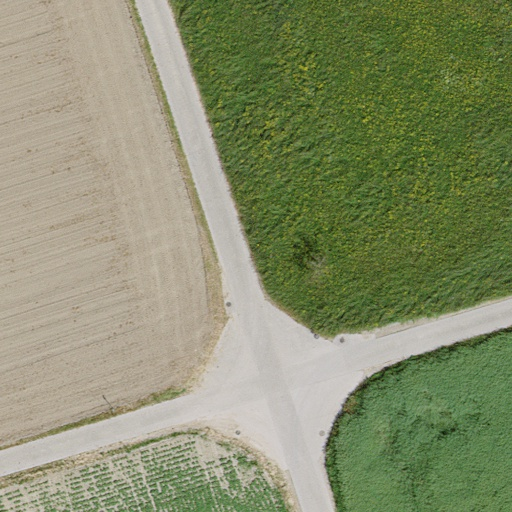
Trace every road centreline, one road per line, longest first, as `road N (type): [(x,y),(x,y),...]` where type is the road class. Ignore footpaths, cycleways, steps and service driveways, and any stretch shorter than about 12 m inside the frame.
road 1 (track): [(511,312),(271,383),(148,0)]
road 2 (track): [(0,464),(271,383),(314,511)]
